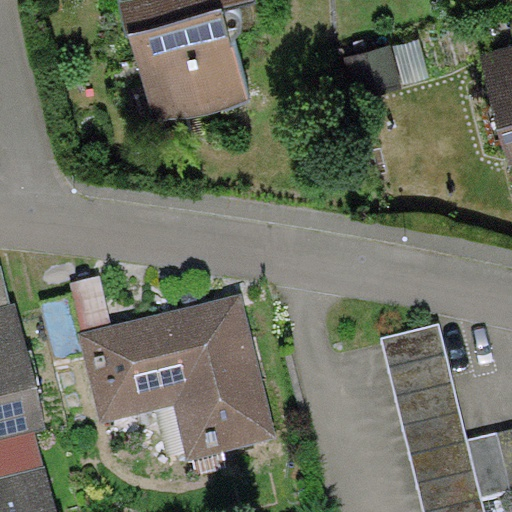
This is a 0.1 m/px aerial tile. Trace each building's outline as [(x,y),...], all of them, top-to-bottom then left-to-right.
[(111,0),(142,113),(256,86),(233,0),(111,0)] [(511,35),(475,44),(503,155),(511,152),(511,35)] [(25,287),(0,292),(0,416),(50,406),(25,287)] [(274,421),(266,382),(250,300),(89,331),(105,414),(179,399),(187,438),(274,421)] [(374,324),(419,511),(485,511),(480,491),(465,427),(436,309),(374,324)] [(511,415),(465,427),(480,491),(511,483),(511,415)] [(68,511),(48,445),(0,459),(0,511),(68,511)]
